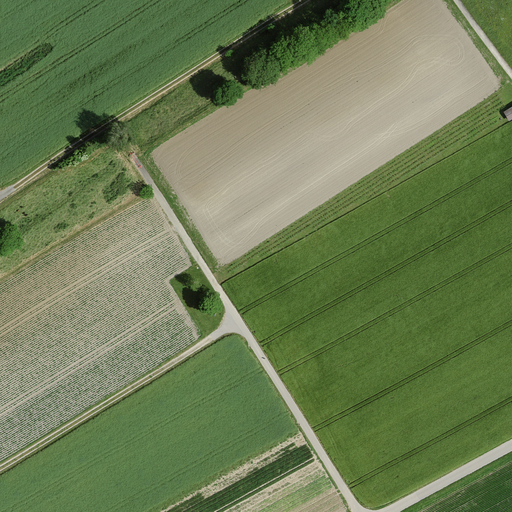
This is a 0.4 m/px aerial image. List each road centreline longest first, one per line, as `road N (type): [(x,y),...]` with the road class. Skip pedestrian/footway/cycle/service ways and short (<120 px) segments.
road 1 (track): [(358,511),(129,150)]
road 2 (track): [(0,194),(305,0)]
road 3 (track): [(0,468),(237,317)]
road 4 (unclassified): [(388,511),(511,444)]
